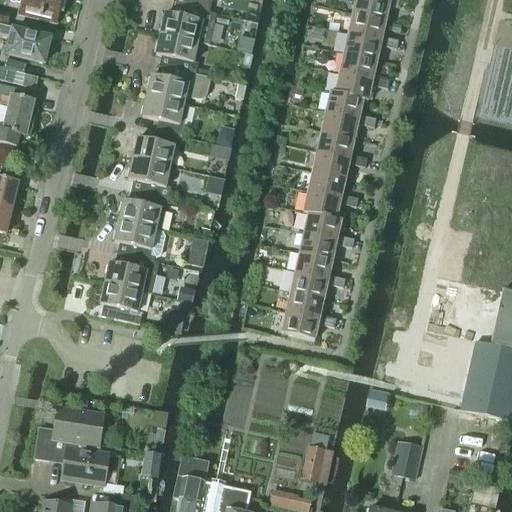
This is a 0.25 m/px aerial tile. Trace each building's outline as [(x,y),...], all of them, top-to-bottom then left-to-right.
[(42,24),(57,28),(63,0),(22,0),(19,15),(42,20),(42,24)] [(173,0),(172,7),(215,17),(216,17),(208,15),(211,3),(206,2),(206,0),(173,0)] [(370,0),(355,0),(352,16),(385,24),(388,9),(396,11),(398,2),(390,1),(389,4),(370,0)] [(164,17),(159,37),(197,45),(209,48),(215,17),(172,7),(169,18),(164,17)] [(0,25),(7,27),(10,17),(0,15),(0,25)] [(352,16),(347,36),(380,44),(381,40),(385,24),(352,16)] [(49,42),(14,33),(14,31),(0,27),(0,39),(10,42),(6,57),(43,66),(44,63),(48,61),(49,56),(47,52),(49,42)] [(347,36),(343,56),(376,63),(379,49),(387,50),(389,42),(381,40),(380,44),(347,36)] [(155,57),(160,58),(158,70),(194,78),(197,65),(193,64),(197,45),(159,37),(155,57)] [(389,42),(387,50),(395,52),(397,44),(389,42)] [(343,56),(338,76),(371,84),(372,80),(376,63),(343,56)] [(244,57),(242,68),(249,69),(251,58),(244,57)] [(5,62),(3,71),(23,76),(25,67),(5,62)] [(150,79),(145,100),(183,108),(185,99),(198,102),(200,102),(202,102),(203,101),(204,100),(205,99),(206,97),(207,95),(210,81),(194,78),(158,70),(155,80),(150,79)] [(0,84),(12,87),(15,75),(0,71),(0,84)] [(338,76),(334,96),(362,102),(362,103),(366,104),(370,88),(378,90),(380,81),(372,80),(371,84),(338,76)] [(380,81),(378,90),(386,91),(388,83),(380,81)] [(232,101),(242,103),(245,89),(236,87),(232,101)] [(0,132),(0,146),(15,150),(18,138),(24,140),(24,139),(29,140),(34,120),(29,119),(33,105),(33,104),(29,103),(31,96),(14,92),(0,88),(0,109),(7,111),(2,133),(0,132)] [(288,96),(291,96),(300,98),(302,92),(293,90),(290,89),(288,96)] [(329,95),(325,115),(358,122),(358,119),(362,103),(362,102),(334,96),(329,95)] [(156,123),(154,135),(180,140),(187,109),(183,108),(145,100),(140,120),(156,123)] [(325,115),(320,135),(353,142),(356,127),(364,129),(366,120),(358,119),(358,122),(325,115)] [(366,120),(364,129),(373,130),(374,122),(366,120)] [(136,141),(131,162),(169,171),(173,150),(178,151),(180,140),(154,135),(152,145),(136,141)] [(320,135),(316,155),(349,162),(350,158),(353,142),(320,135)] [(285,142),(282,141),(276,140),(275,146),(280,147),(284,148),(285,142)] [(316,155),(311,175),(344,183),(348,167),(356,169),(358,160),(350,158),(349,162),(316,155)] [(358,160),(356,169),(364,170),(366,162),(358,160)] [(127,182),(133,183),(130,195),(166,203),(169,190),(164,189),(169,171),(131,162),(127,182)] [(311,175),(307,195),(340,202),(341,198),(344,183),(311,175)] [(0,207),(12,210),(18,185),(5,182),(6,180),(2,179),(2,181),(0,180),(0,207)] [(122,204),(117,225),(155,233),(159,213),(164,214),(166,203),(130,195),(127,205),(122,204)] [(302,215),(307,217),(335,223),(336,221),(339,206),(347,208),(349,200),(341,198),(340,202),(307,195),(302,215)] [(349,200),(347,208),(355,210),(357,202),(349,200)] [(0,233),(6,235),(12,210),(0,207),(0,233)] [(307,217),(303,237),(336,243),(337,239),(340,223),(336,221),(335,223),(307,217)] [(113,245),(119,246),(116,258),(152,266),(153,262),(155,262),(161,258),(165,239),(161,235),(155,233),(117,225),(113,245)] [(209,234),(204,233),(201,232),(199,240),(202,241),(207,242),(209,234)] [(303,237),(298,257),(331,263),(335,248),(343,249),(345,240),(337,239),(336,243),(303,237)] [(345,240),(343,249),(351,251),(352,242),(345,240)] [(193,241),(188,267),(196,269),(201,270),(207,244),(202,243),(193,241)] [(298,257),(294,277),(327,283),(328,279),(331,263),(298,257)] [(108,266),(103,288),(141,296),(145,276),(150,277),(152,266),(116,258),(113,267),(108,266)] [(294,277),(289,296),(323,303),(326,287),(334,289),(336,281),(328,279),(327,283),(294,277)] [(336,281),(334,289),(342,291),(344,282),(336,281)] [(99,307),(103,308),(101,315),(101,318),(104,320),(113,322),(139,328),(141,315),(137,314),(141,296),(103,288),(99,307)] [(187,305),(191,306),(194,293),(190,292),(181,290),(178,302),(187,305)] [(289,296),(285,316),(318,323),(319,318),(323,303),(289,296)] [(511,300),(501,351),(511,353),(511,300)] [(317,327),(325,329),(327,320),(319,318),(318,323),(285,316),(281,336),(313,343),(317,327)] [(166,317),(164,329),(179,332),(180,332),(182,323),(182,320),(181,320),(166,317)] [(327,320),(325,329),(333,330),(335,322),(327,320)] [(461,409),(460,413),(510,425),(511,417),(511,353),(501,351),(490,348),(475,345),(461,409)] [(33,462),(49,465),(53,441),(91,447),(98,448),(103,418),(57,411),(53,433),(38,431),(33,462)] [(308,449),(301,484),(316,487),(321,465),(328,466),(329,466),(332,454),(331,454),(326,453),(329,441),(311,437),(308,449)] [(53,441),(49,465),(63,467),(60,481),(101,487),(104,488),(104,486),(108,458),(90,456),(91,447),(53,441)] [(396,445),(389,478),(414,484),(422,451),(396,445)] [(145,456),(142,477),(156,479),(160,458),(145,456)] [(178,503),(175,511),(225,511),(223,511),(226,498),(248,503),(249,499),(250,495),(223,490),(222,489),(211,487),(204,486),(204,485),(208,466),(181,459),(172,502),(178,503)] [(449,472),(446,485),(456,487),(459,475),(449,472)] [(475,485),(470,505),(495,511),(500,491),(475,485)] [(101,487),(100,495),(113,497),(121,498),(122,489),(104,486),(104,488),(101,487)] [(91,511),(121,511),(122,511),(134,511),(137,500),(121,498),(113,497),(111,509),(93,506),(91,511)] [(225,511),(246,511),(248,503),(226,498),(223,511),(225,511)] [(296,502),(293,511),(308,511),(311,505),(310,505),(296,502)]
